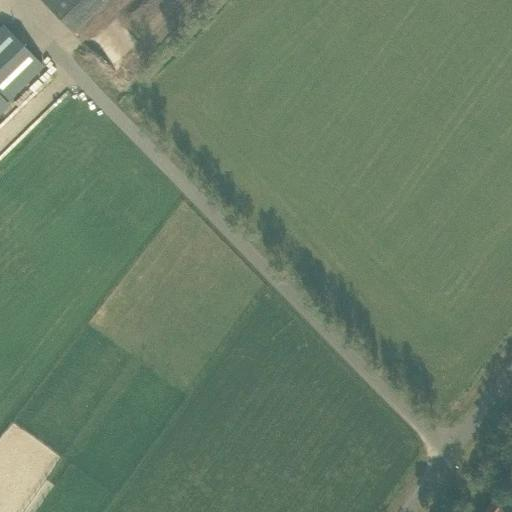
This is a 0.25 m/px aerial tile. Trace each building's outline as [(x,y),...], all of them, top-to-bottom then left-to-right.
[(43,0),(72,30),(103,0),(43,0)] [(4,25),(0,28),(0,97),(5,103),(43,66),(4,25)] [(21,105),(0,124),(0,147),(32,117),(21,105)] [(87,140),(104,156),(91,170),(108,186),(141,150),(108,119),(87,140)] [(491,501),(483,511),(502,511),(504,511),(491,501)]
